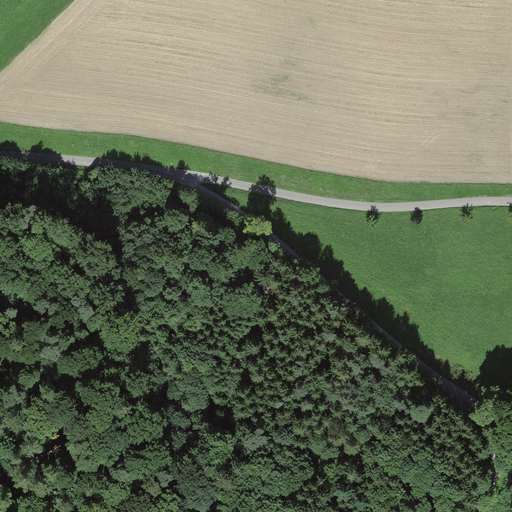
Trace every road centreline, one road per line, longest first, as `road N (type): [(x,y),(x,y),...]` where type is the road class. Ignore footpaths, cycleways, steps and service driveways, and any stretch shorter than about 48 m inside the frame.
road 1 (unclassified): [(0,157),(179,173),(366,203),(511,201)]
road 2 (track): [(179,173),(227,202),(470,395),(511,439)]
road 3 (track): [(0,510),(140,437),(191,431),(318,457)]
road 4 (track): [(438,376),(492,439),(494,486),(472,506),(433,503),(364,461),(318,457)]
